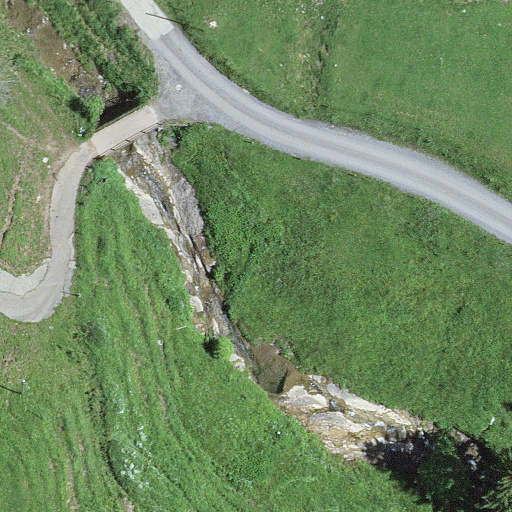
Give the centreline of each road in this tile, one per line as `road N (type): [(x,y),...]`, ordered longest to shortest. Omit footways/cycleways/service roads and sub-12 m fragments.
road 1 (track): [(511,229),(425,175),(272,126),(201,90),(140,0)]
road 2 (unclassified): [(91,150),(201,90)]
